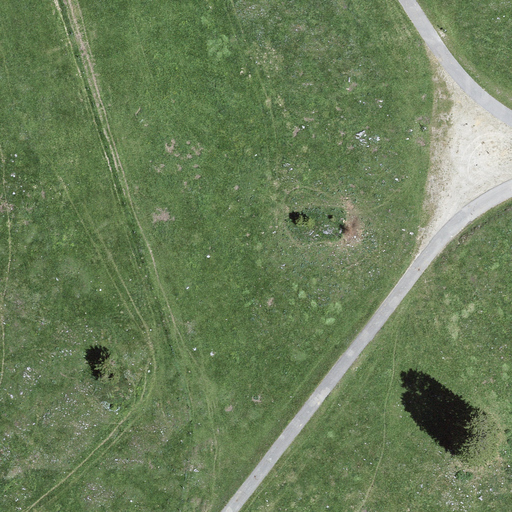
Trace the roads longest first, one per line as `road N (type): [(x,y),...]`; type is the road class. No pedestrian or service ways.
road 1 (unclassified): [(229,511),(435,246),(511,188)]
road 2 (unclassified): [(406,0),(462,79),(511,119)]
